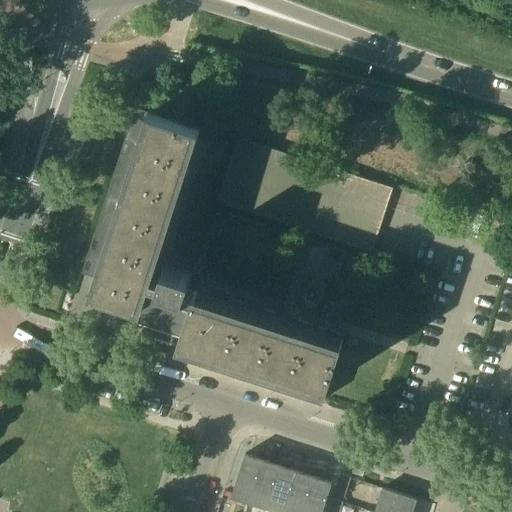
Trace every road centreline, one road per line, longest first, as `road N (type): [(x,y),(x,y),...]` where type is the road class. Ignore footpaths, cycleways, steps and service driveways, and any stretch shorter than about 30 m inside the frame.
road 1 (residential): [(461,480),(230,404)]
road 2 (residential): [(230,404),(0,326)]
road 3 (secondary): [(192,0),(364,45)]
road 4 (residential): [(38,158),(110,8)]
road 5 (residential): [(60,0),(63,22),(38,158)]
road 6 (secondary): [(511,93),(364,45)]
road 7 (residential): [(0,283),(38,158)]
